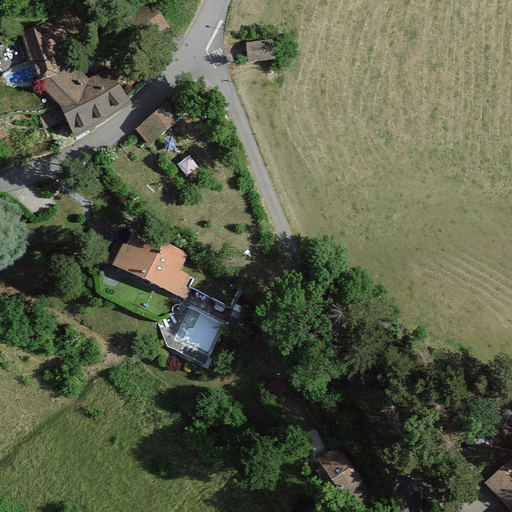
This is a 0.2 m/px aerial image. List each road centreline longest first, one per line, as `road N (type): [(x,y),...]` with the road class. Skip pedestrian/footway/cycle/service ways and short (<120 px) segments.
road 1 (unclassified): [(209,34),(407,511)]
road 2 (residential): [(0,181),(108,140),(209,34)]
